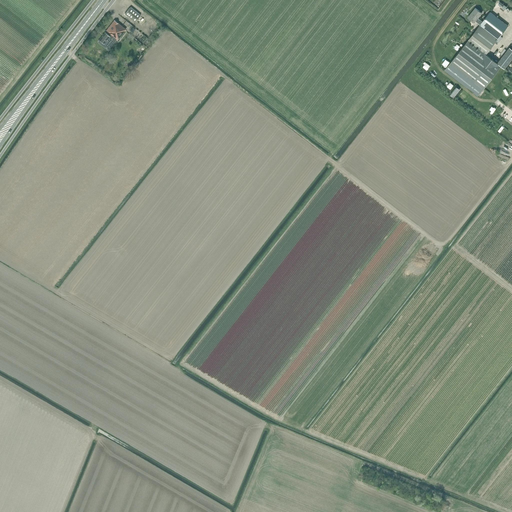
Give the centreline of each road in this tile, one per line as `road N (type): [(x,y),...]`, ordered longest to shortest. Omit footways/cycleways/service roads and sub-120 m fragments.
road 1 (track): [(168,35),(446,243),(511,158)]
road 2 (secondary): [(0,145),(100,4)]
road 3 (secondary): [(100,4),(0,132)]
